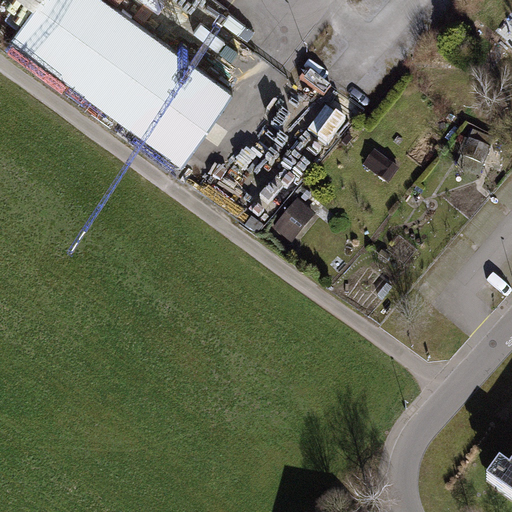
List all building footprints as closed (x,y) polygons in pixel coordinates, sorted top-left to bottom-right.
[(235,89),(111,0),(39,0),(11,39),(182,162),(235,89)] [(486,39),(472,27),(459,40),(474,53),(486,39)] [(329,105),(313,126),(328,137),(343,116),(329,105)] [(457,167),(480,176),(495,140),(473,130),(457,167)] [(376,150),(364,167),(390,184),(401,168),(376,150)] [(298,200),(274,229),(292,244),(317,215),(298,200)] [(511,464),(493,490),(511,504),(511,464)]
